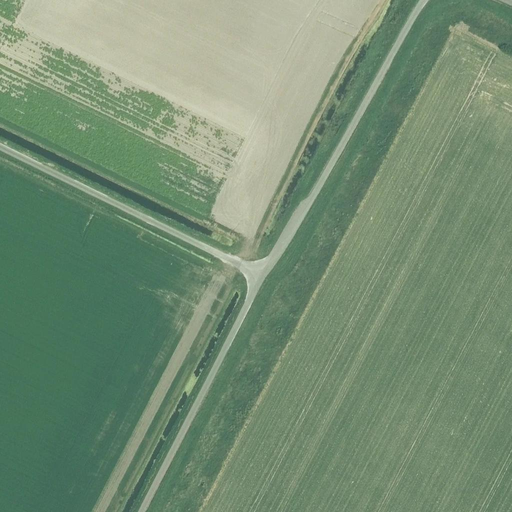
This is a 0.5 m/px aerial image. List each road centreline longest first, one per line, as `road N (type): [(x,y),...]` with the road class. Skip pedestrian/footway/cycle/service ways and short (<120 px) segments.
road 1 (unclassified): [(257,276),(425,0)]
road 2 (unclassified): [(257,276),(0,148)]
road 3 (unclassified): [(142,511),(257,276)]
